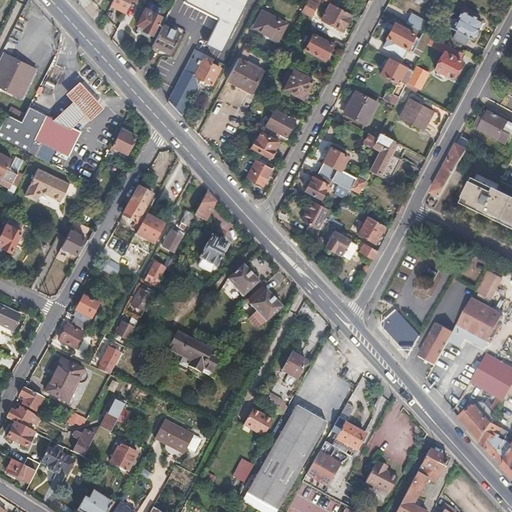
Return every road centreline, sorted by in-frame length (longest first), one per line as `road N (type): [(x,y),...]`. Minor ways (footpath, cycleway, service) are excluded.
road 1 (residential): [(253,222),(273,201),(381,0)]
road 2 (primary): [(511,504),(345,321)]
road 3 (residential): [(163,123),(56,312)]
road 4 (tertiary): [(412,206),(511,20)]
road 5 (primary): [(163,123),(52,0)]
road 6 (primary): [(345,321),(253,222)]
road 7 (primary): [(253,222),(163,123)]
road 8 (tertiary): [(345,321),(412,206)]
